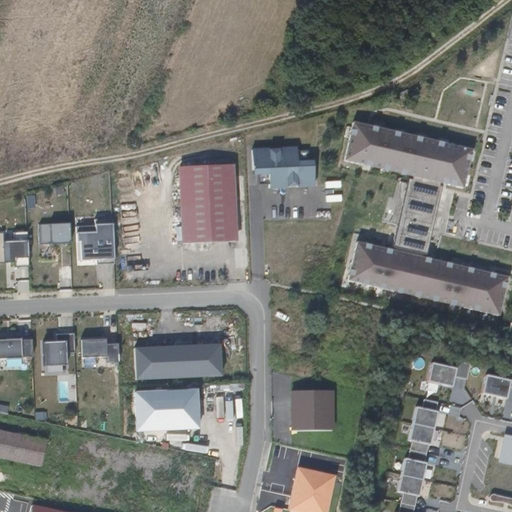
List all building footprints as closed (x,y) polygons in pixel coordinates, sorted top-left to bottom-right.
[(407,91),(398,95),(400,100),(409,96),(407,91)] [(219,107),(223,119),(234,116),(230,104),(219,107)] [(497,317),(506,279),(421,259),(422,256),(425,257),(440,193),(437,192),(439,185),(461,190),(470,152),(353,125),(344,162),(361,166),(362,164),(413,176),(410,187),(400,184),(390,225),(397,226),(391,249),(395,250),(394,253),(356,244),(347,282),(394,293),(394,292),(463,308),(462,309),(497,317)] [(296,146),(250,148),(251,174),(266,173),(267,189),(313,187),(312,159),(296,160),(296,146)] [(235,243),(231,168),(178,170),(182,246),(235,243)] [(48,225),(39,225),(39,245),(49,245),(49,243),(68,242),(67,223),(48,224),(48,225)] [(113,258),(112,224),(93,225),(93,232),(75,233),(75,241),(78,241),(79,259),(113,258)] [(1,235),(0,234),(0,262),(14,262),(14,258),(26,258),(26,241),(1,242),(1,235)] [(284,316),(284,325),(295,325),(295,317),(284,316)] [(64,342),(43,343),(44,366),(66,365),(65,354),(74,353),(73,334),(64,335),(64,342)] [(104,339),(79,340),(80,359),(105,357),(104,339)] [(19,340),(0,340),(0,359),(20,359),(20,357),(30,357),(30,340),(19,341),(19,340)] [(219,344),(132,347),(133,381),(220,377),(219,344)] [(455,369),(429,363),(425,382),(451,387),(455,369)] [(484,376),(480,392),(505,399),(509,382),(484,376)] [(196,389),(132,391),(134,432),(198,429),(196,389)] [(331,431),(330,390),(290,391),(290,432),(331,431)] [(436,416),(414,412),(411,429),(433,433),(436,416)] [(433,433),(411,429),(408,445),(429,450),(433,433)] [(511,436),(502,435),(496,463),(511,466),(511,436)] [(0,462),(35,471),(40,448),(0,439),(0,462)] [(426,467),(404,463),(401,480),(423,484),(426,467)] [(511,485),(511,469),(484,465),(481,480),(511,485)] [(423,484),(401,480),(398,497),(419,501),(423,484)] [(494,494),(491,494),(489,495),(487,497),(488,499),(489,501),(491,502),(495,502),(501,502),(504,503),(509,505),(511,507),(511,506),(511,498),(509,499),(503,498),(498,496),(494,494)]
